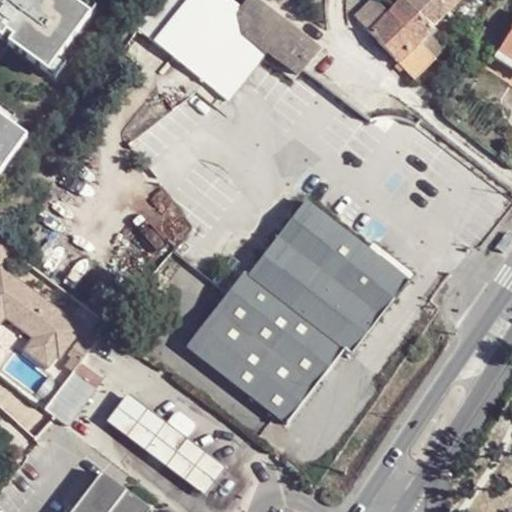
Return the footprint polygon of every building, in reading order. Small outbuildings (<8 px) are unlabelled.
[(13,45),(53,73),(95,15),(73,0),(0,0),(0,35),(6,39),(10,34),(17,38),(13,45)] [(191,0),(158,44),(201,78),(238,31),(267,53),(298,77),(305,69),(319,52),(280,16),(254,0),(248,0),(242,9),(229,0),(191,0)] [(400,1),(388,14),(403,30),(397,34),(407,44),(412,38),(419,45),(434,31),(430,25),(447,10),(436,0),(421,0),(416,6),(410,12),(400,1)] [(409,0),(401,0),(400,1),(410,12),(416,6),(409,0)] [(403,30),(388,14),(367,32),(398,64),(419,45),(412,38),(407,44),(397,34),(403,30)] [(511,49),(511,28),(502,42),(511,49)] [(238,31),(201,78),(231,101),(267,53),(238,31)] [(511,71),(511,49),(502,42),(492,56),(511,71)] [(398,64),(415,81),(436,62),(419,45),(398,64)] [(0,181),(31,139),(0,115),(0,181)] [(342,355),(349,362),(408,285),(300,203),(244,275),(240,272),(182,346),(285,427),(342,355)] [(0,324),(8,314),(35,335),(59,354),(62,356),(85,326),(3,263),(0,267),(0,324)] [(35,335),(26,347),(50,365),(59,354),(35,335)] [(127,397),(109,421),(205,492),(223,468),(166,426),(127,397)] [(166,426),(185,440),(194,427),(193,422),(180,412),(175,413),(166,426)] [(146,511),(97,474),(68,511),(146,511)]
